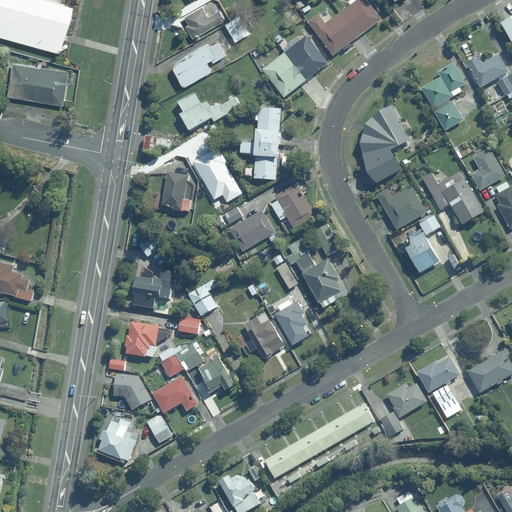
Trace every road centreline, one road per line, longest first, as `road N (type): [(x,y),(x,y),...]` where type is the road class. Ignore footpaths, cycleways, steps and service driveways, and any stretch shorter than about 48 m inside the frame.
road 1 (residential): [(471,0),(373,67),(332,123),(329,146),(343,194),(418,329)]
road 2 (residential): [(418,329),(92,511)]
road 3 (secondary): [(114,155),(57,511)]
road 4 (secondary): [(114,155),(142,0)]
